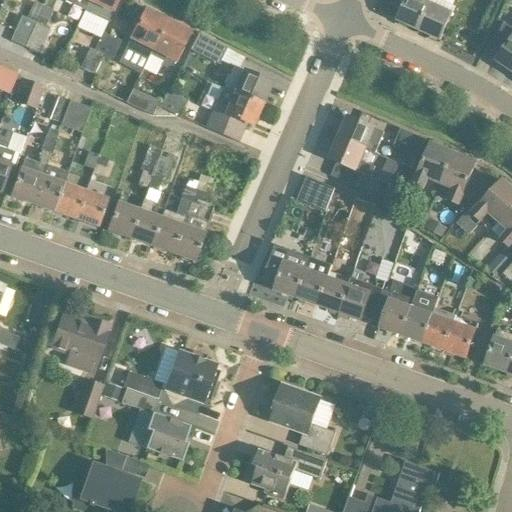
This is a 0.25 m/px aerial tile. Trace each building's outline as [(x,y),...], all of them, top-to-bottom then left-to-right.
[(86,12),(91,0),(63,0),(63,2),(73,7),(86,12)] [(91,0),(86,12),(108,22),(112,15),(118,0),(91,0)] [(419,33),(431,6),(418,0),(408,0),(398,23),(419,33)] [(433,0),(431,6),(419,33),(440,42),(455,9),(436,0),(433,0)] [(25,49),(43,8),(34,4),(27,20),(22,18),(10,43),(25,49)] [(43,8),(25,49),(39,56),(50,31),(45,29),(52,12),(43,8)] [(145,12),(131,39),(153,51),(167,23),(145,12)] [(149,58),(150,58),(162,65),(160,67),(170,72),(190,34),(167,23),(153,51),(149,58)] [(511,28),(511,29),(503,23),(494,45),(504,52),(496,63),(511,74),(511,28)] [(103,55),(111,38),(102,34),(94,51),(103,55)] [(198,37),(190,52),(219,67),(227,51),(198,37)] [(111,38),(103,55),(113,60),(120,42),(111,38)] [(104,56),(90,49),(80,70),(94,76),(104,56)] [(0,68),(0,91),(10,95),(18,76),(0,68)] [(223,90),(261,107),(271,85),(232,68),(223,90)] [(23,81),(16,100),(15,103),(36,111),(44,89),(23,81)] [(261,107),(223,90),(222,90),(205,130),(238,144),(246,126),(252,128),(261,107)] [(158,104),(132,92),(126,105),(152,118),(158,104)] [(169,113),(177,97),(169,93),(160,109),(169,113)] [(177,97),(169,113),(178,118),(186,101),(177,97)] [(69,103),(60,127),(81,135),(90,110),(69,103)] [(366,152),(375,156),(384,134),(348,118),(338,140),(366,152)] [(46,167),(47,167),(50,157),(52,157),(56,145),(55,144),(59,133),(50,130),(39,160),(41,161),(39,165),(24,160),(11,199),(32,206),(46,167)] [(414,137),(406,155),(418,160),(426,142),(414,137)] [(361,164),(365,155),(366,152),(338,140),(329,161),(337,164),(331,178),(357,189),(362,175),(371,178),(375,170),(361,164)] [(440,187),(454,156),(431,146),(423,164),(413,189),(422,192),(427,181),(440,187)] [(0,148),(0,194),(0,195),(15,154),(6,151),(0,148)] [(148,148),(141,167),(140,172),(142,173),(137,186),(146,190),(160,153),(148,148)] [(161,153),(154,172),(147,190),(156,193),(162,180),(164,181),(173,157),(161,153)] [(93,171),(98,157),(88,154),(83,168),(93,171)] [(454,156),(440,187),(450,191),(445,201),(458,207),(468,184),(476,165),(454,156)] [(108,161),(100,158),(97,165),(105,169),(108,161)] [(383,172),(396,178),(401,167),(387,161),(383,172)] [(68,174),(47,167),(46,167),(32,206),(54,214),(64,184),(68,174)] [(411,175),(401,170),(393,188),(404,193),(411,175)] [(396,178),(383,172),(378,183),(392,189),(396,178)] [(334,191),(325,187),(307,179),(297,203),(324,215),(334,191)] [(497,225),(511,208),(511,190),(503,182),(472,217),(480,224),(487,216),(497,225)] [(86,192),(64,184),(54,214),(75,222),(86,192)] [(172,256),(195,192),(185,189),(175,217),(163,213),(161,219),(151,248),(172,256)] [(86,192),(75,222),(97,229),(107,199),(86,192)] [(195,192),(172,256),(194,264),(213,208),(201,204),(204,196),(195,192)] [(151,248),(161,219),(149,215),(153,205),(143,201),(139,211),(129,241),(151,248)] [(139,211),(118,203),(107,233),(129,241),(139,211)] [(511,208),(497,225),(507,233),(499,242),(508,250),(511,244),(511,208)] [(476,227),(464,216),(457,224),(469,235),(476,227)] [(431,221),(425,231),(441,240),(447,230),(431,221)] [(296,300),(311,260),(275,247),(263,282),(277,287),(275,292),(296,300)] [(511,260),(503,253),(488,269),(498,278),(511,262),(511,260)] [(328,279),(329,279),(333,267),(311,260),(296,300),(318,308),(328,279)] [(511,265),(503,276),(511,283),(511,265)] [(350,286),(329,279),(328,279),(318,308),(339,315),(350,286)] [(383,292),(383,291),(351,280),(350,286),(339,315),(361,323),(363,319),(372,322),(383,292)] [(392,295),(383,292),(372,322),(382,326),(380,330),(402,337),(414,302),(392,294),(392,295)] [(423,345),(434,316),(433,316),(437,305),(416,298),(415,302),(414,302),(402,337),(423,345)] [(445,353),(455,323),(434,316),(423,345),(445,353)] [(62,318),(56,336),(50,351),(67,357),(63,367),(92,377),(110,328),(91,322),(89,327),(62,318)] [(455,323),(445,353),(466,360),(477,331),(455,323)] [(0,346),(1,346),(8,348),(12,336),(0,331),(0,346)] [(507,375),(511,360),(511,336),(498,332),(485,367),(507,375)] [(33,353),(38,340),(30,337),(23,341),(21,349),(33,353)] [(191,359),(177,354),(167,382),(164,391),(202,405),(207,393),(212,395),(216,382),(211,380),(216,368),(203,363),(205,358),(193,354),(191,359)] [(122,390),(126,391),(154,401),(156,402),(156,400),(162,385),(128,374),(122,390)] [(92,421),(103,387),(83,381),(72,415),(92,421)] [(122,391),(106,385),(102,398),(118,403),(122,391)] [(312,426),(314,420),(321,401),(282,387),(274,410),(279,412),(274,424),(272,423),(271,424),(303,435),(299,447),(327,457),(335,434),(312,426)] [(154,401),(126,391),(121,405),(149,415),(154,401)] [(10,418),(0,414),(0,423),(7,426),(10,418)] [(190,429),(156,416),(153,415),(147,432),(152,434),(147,448),(146,451),(161,456),(160,460),(167,462),(168,459),(182,464),(188,446),(187,446),(184,445),(190,429)] [(299,465),(260,451),(256,460),(260,462),(251,487),(265,492),(264,495),(284,503),(294,472),(320,481),(327,462),(302,454),(299,465)] [(120,475),(125,459),(106,452),(106,471),(92,466),(87,482),(80,501),(88,504),(87,507),(92,509),(93,506),(109,511),(127,511),(128,511),(129,511),(128,511),(138,482),(126,478),(120,475)] [(349,499),(344,511),(420,511),(428,491),(434,493),(440,476),(406,464),(391,505),(368,497),(366,505),(349,499)]
